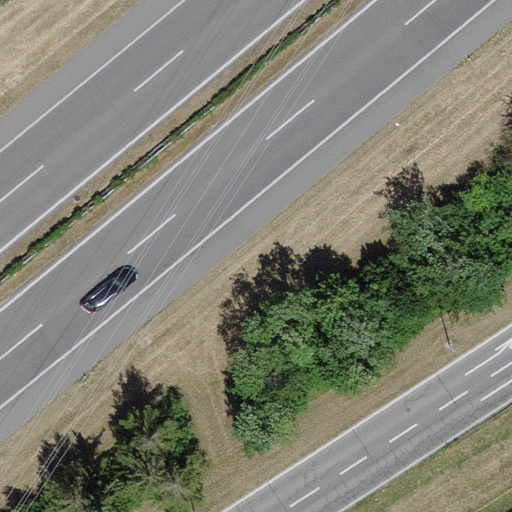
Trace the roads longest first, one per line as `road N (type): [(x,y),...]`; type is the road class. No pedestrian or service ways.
road 1 (motorway): [(0,359),(436,0)]
road 2 (motorway): [(245,0),(0,202)]
road 3 (motorway): [(282,511),(511,363)]
